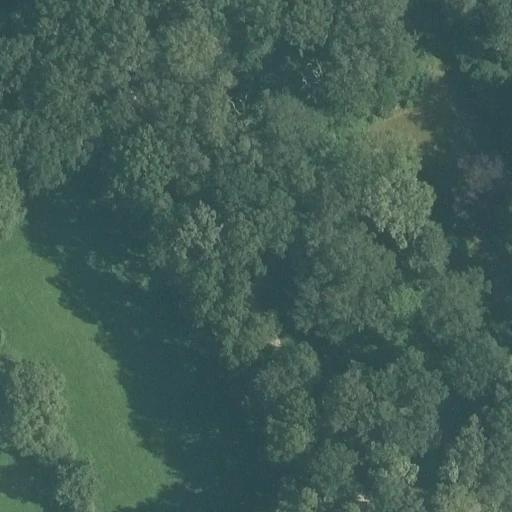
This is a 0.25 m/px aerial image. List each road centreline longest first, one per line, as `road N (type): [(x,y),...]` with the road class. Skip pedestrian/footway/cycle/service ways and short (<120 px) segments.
road 1 (track): [(120,71),(368,511)]
road 2 (track): [(120,71),(0,148)]
road 3 (track): [(227,0),(120,71)]
